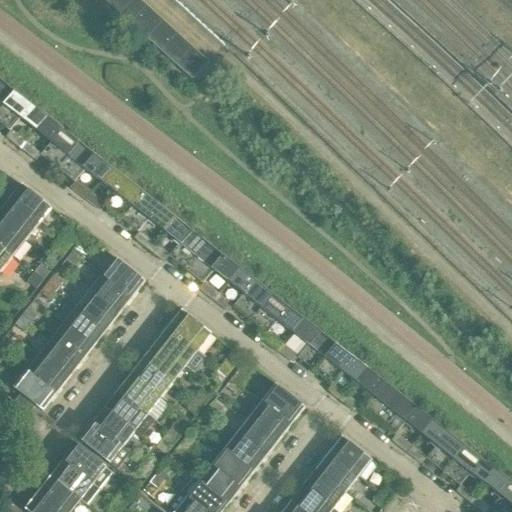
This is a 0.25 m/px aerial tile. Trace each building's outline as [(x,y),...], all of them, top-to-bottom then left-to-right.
[(178,67),(191,79),(192,80),(193,79),(194,79),(201,71),(204,67),(207,64),(207,63),(207,62),(207,61),(206,60),(139,0),(103,0),(133,27),(166,56),(178,67)] [(511,143),(499,131),(451,85),(398,36),(357,0),(351,0),(395,39),(448,88),(497,134),(511,148),(511,106),(469,66),(415,16),(396,0),(390,0),(412,19),(466,69),(511,112),(511,143)] [(0,110),(15,92),(0,80),(0,110)] [(21,119),(36,131),(47,117),(15,92),(0,110),(0,124),(10,132),(21,119)] [(40,156),(58,169),(79,143),(47,117),(36,131),(51,143),(40,156)] [(9,140),(21,150),(26,142),(15,133),(9,140)] [(26,142),(21,150),(33,159),(38,152),(26,142)] [(85,169),(100,181),(111,168),(79,143),(58,169),(74,183),(85,169)] [(105,206),(122,220),(143,193),(111,168),(100,181),(115,193),(105,206)] [(73,191),(85,200),(91,193),(79,184),(73,191)] [(22,185),(8,202),(38,226),(51,209),(22,185)] [(91,193),(85,200),(97,210),(102,202),(91,193)] [(149,220),(164,232),(175,218),(143,193),(122,220),(139,233),(149,220)] [(8,202),(0,212),(0,221),(25,242),(38,226),(8,202)] [(169,257),(186,270),(207,244),(175,218),(164,232),(180,244),(169,257)] [(0,221),(0,247),(13,258),(25,242),(0,221)] [(66,233),(59,242),(68,249),(75,241),(66,233)] [(137,242),(149,251),(155,244),(143,234),(137,242)] [(68,249),(59,242),(52,251),(61,258),(68,249)] [(79,244),(72,252),(81,260),(88,251),(79,244)] [(155,244),(149,251),(161,261),(167,253),(155,244)] [(214,271),(228,282),(239,269),(207,244),(186,270),(203,284),(214,271)] [(0,274),(13,258),(0,247),(0,274)] [(81,260),(72,252),(65,261),(75,268),(81,260)] [(115,259),(102,276),(132,300),(145,283),(115,259)] [(40,265),(34,274),(43,282),(50,273),(40,265)] [(233,308),(250,321),(271,294),(239,269),(228,282),(244,294),(233,308)] [(43,282),(34,274),(27,283),(36,290),(43,282)] [(54,276),(47,285),(56,292),(63,283),(54,276)] [(102,276),(90,292),(119,316),(132,300),(102,276)] [(56,292),(47,285),(40,293),(49,301),(56,292)] [(202,292),(213,302),(219,294),(207,285),(202,292)] [(82,286),(69,302),(107,332),(119,316),(90,292),(82,286)] [(219,294),(213,302),(225,311),(231,304),(219,294)] [(278,321),(293,333),(303,319),(271,294),(250,321),(267,334),(278,321)] [(107,332),(69,302),(57,318),(64,324),(94,348),(107,332)] [(28,308),(22,317),(31,324),(38,315),(28,308)] [(182,312),(168,328),(198,352),(211,335),(182,312)] [(31,324),(22,317),(15,325),(24,333),(31,324)] [(298,358),(314,371),(335,345),(303,319),(293,333),(308,345),(298,358)] [(64,324),(52,340),(81,364),(94,348),(64,324)] [(156,344),(186,368),(194,374),(206,358),(198,352),(168,328),(156,344)] [(266,343),(278,352),(284,345),(272,335),(266,343)] [(3,340),(0,343),(0,351),(6,356),(13,347),(3,340)] [(52,340),(39,356),(69,380),(81,364),(52,340)] [(156,344),(143,360),(173,384),(186,368),(156,344)] [(284,345),(278,352),(290,362),(296,354),(284,345)] [(342,372),(357,383),(367,370),(335,345),(314,371),(332,385),(342,372)] [(39,356),(26,372),(56,396),(69,380),(39,356)] [(143,360),(131,377),(160,400),(173,384),(143,360)] [(226,360),(219,368),(228,376),(235,367),(226,360)] [(228,376),(219,368),(212,377),(222,384),(228,376)] [(239,370),(232,379),(242,386),(248,377),(239,370)] [(362,409),(378,422),(399,395),(367,370),(357,383),(372,396),(362,409)] [(56,396),(26,372),(13,389),(21,395),(14,403),(29,415),(35,407),(43,413),(56,396)] [(131,377),(118,393),(148,416),(160,400),(131,377)] [(242,386),(232,379),(225,387),(235,395),(242,386)] [(276,386),(262,402),(292,426),(305,409),(276,386)] [(330,394),(342,403),(347,396),(336,386),(330,394)] [(201,392),(194,400),(203,408),(210,399),(201,392)] [(118,393),(105,409),(135,432),(141,437),(154,421),(148,416),(118,393)] [(406,422),(421,434),(431,420),(399,395),(378,422),(396,436),(406,422)] [(347,396),(342,403),(354,412),(359,405),(347,396)] [(203,408),(194,400),(187,409),(196,416),(203,408)] [(214,402),(207,411),(216,418),(223,409),(214,402)] [(262,402),(250,418),(279,442),(292,426),(262,402)] [(105,409),(93,425),(123,448),(135,432),(105,409)] [(216,418),(207,411),(200,419),(210,427),(216,418)] [(250,418),(237,434),(267,458),(279,442),(250,418)] [(426,460),(442,472),(463,446),(431,420),(421,434),(437,446),(426,460)] [(175,424),(168,432),(178,440),(185,431),(175,424)] [(93,425),(87,431),(80,441),(117,471),(130,454),(123,448),(93,425)] [(178,440),(168,432),(162,441),(171,448),(178,440)] [(189,434),(182,443),(191,450),(198,442),(189,434)] [(237,434),(225,450),(254,474),(267,458),(237,434)] [(394,444),(406,453),(412,446),(400,437),(394,444)] [(329,455),(358,478),(365,483),(378,466),(342,438),(329,455)] [(191,450),(182,443),(175,451),(184,459),(191,450)] [(77,445),(63,462),(99,490),(112,473),(77,445)] [(412,446),(406,453),(418,463),(424,456),(412,446)] [(471,473),(485,484),(495,471),(463,446),(442,472),(460,486),(471,473)] [(225,450),(212,466),(242,490),(254,474),(225,450)] [(329,455),(316,471),(346,494),(358,478),(329,455)] [(150,456),(143,464),(153,472),(159,463),(150,456)] [(63,462),(51,478),(80,501),(86,506),(99,490),(63,462)] [(153,472),(143,464),(136,473),(146,480),(153,472)] [(163,466),(156,475),(166,482),(173,473),(163,466)] [(212,466),(199,482),(229,506),(242,490),(212,466)] [(316,471),(304,487),(333,510),(346,494),(316,471)] [(511,511),(511,483),(495,471),(485,484),(501,497),(490,510),(492,511),(511,511)] [(166,482),(156,475),(150,483),(159,491),(166,482)] [(179,492),(203,511),(224,511),(229,506),(199,482),(193,477),(181,493),(179,492)] [(51,478),(38,494),(60,511),(72,511),(80,501),(51,478)] [(386,486),(379,495),(389,502),(396,493),(386,486)] [(304,487),(291,503),(302,511),(331,511),(333,510),(304,487)] [(459,495),(470,504),(476,497),(464,487),(459,495)] [(203,511),(187,498),(179,492),(166,509),(169,511),(203,511)] [(121,493),(114,502),(123,509),(130,500),(121,493)] [(60,511),(38,494),(25,511),(26,511),(60,511)] [(389,502),(379,495),(373,503),(382,511),(389,502)] [(476,497),(470,504),(480,511),(483,511),(488,506),(476,497)] [(120,511),(123,509),(114,502),(107,510),(109,511),(120,511)] [(134,503),(127,511),(142,511),(143,511),(134,503)] [(302,511),(291,503),(283,511),(302,511)]
